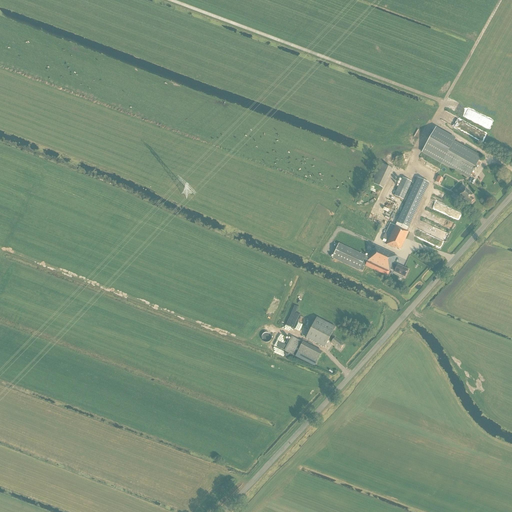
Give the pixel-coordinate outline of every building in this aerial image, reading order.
[(442,163),(469,179),(481,157),(454,141),(455,138),(436,127),(421,153),(441,164),(442,163)] [(371,183),(383,189),(392,169),(381,164),(371,183)] [(401,209),(411,180),(401,177),(393,199),(400,201),(397,208),(401,209)] [(388,241),(386,245),(396,249),(400,250),(409,232),(407,231),(408,228),(429,183),(418,178),(397,223),(395,226),(390,224),(385,235),(383,238),(388,241)] [(460,196),(470,204),(474,200),(471,197),(473,195),(466,189),(460,196)] [(451,196),(458,202),(460,199),(453,193),(451,196)] [(453,222),(424,212),(422,219),(451,228),(453,222)] [(365,266),(388,276),(390,270),(394,272),(394,273),(404,278),(408,269),(397,265),(397,266),(393,264),(397,256),(376,246),(374,251),(372,250),(369,257),(339,244),(332,258),(362,272),(365,266)] [(290,309),(283,328),(288,329),(289,327),(292,328),(297,314),(296,313),(297,311),(290,309)] [(331,343),(340,350),(344,345),(335,338),(335,337),(331,335),(335,327),(317,318),(306,338),(325,348),(328,341),(332,343),(331,343)] [(265,331),(261,336),(265,340),(270,335),(265,331)] [(276,336),(268,349),(273,352),(274,350),(277,352),(279,348),(276,347),(281,339),(276,336)] [(284,351),(293,355),(300,341),(291,337),(284,351)] [(298,352),(317,362),(322,352),(303,342),(298,352)]
